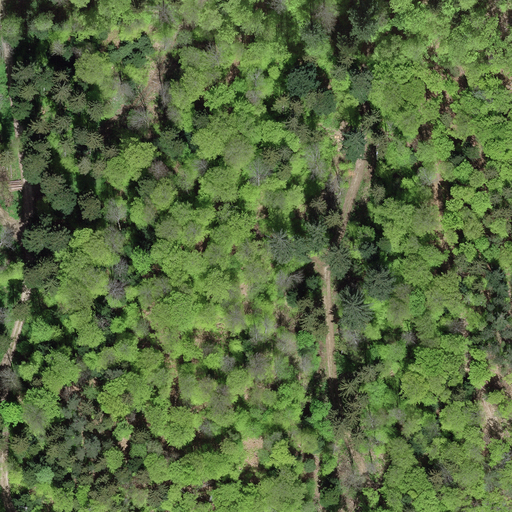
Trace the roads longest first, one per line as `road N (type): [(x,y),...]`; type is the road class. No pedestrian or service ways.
road 1 (track): [(361,511),(368,485),(335,357),(328,287),(369,127),(365,0)]
road 2 (track): [(386,0),(448,238),(470,359),(487,416),(511,435)]
road 3 (track): [(35,228),(2,383),(4,482),(13,511)]
road 4 (track): [(0,4),(35,228)]
